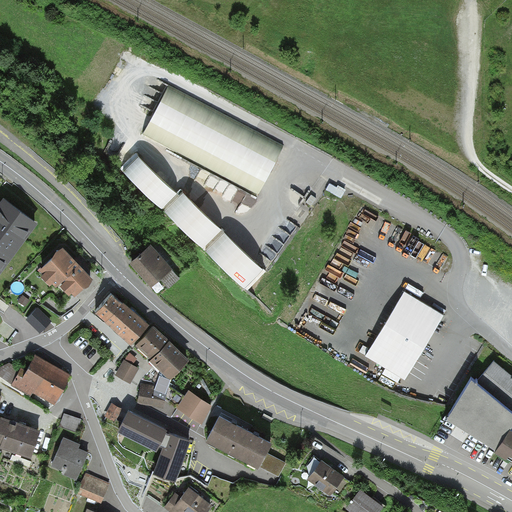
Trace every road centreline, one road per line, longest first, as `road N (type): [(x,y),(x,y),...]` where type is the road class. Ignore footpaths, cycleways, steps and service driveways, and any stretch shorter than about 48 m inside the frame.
road 1 (primary): [(119,270),(267,388),(511,501)]
road 2 (residential): [(511,354),(454,303),(457,253),(447,235),(328,168)]
road 3 (residential): [(79,383),(99,384),(198,437),(205,453),(270,481)]
road 4 (track): [(469,0),(467,150),(473,165),(511,191)]
road 5 (primary): [(0,161),(119,270)]
road 6 (unknown): [(1,30),(131,104)]
road 7 (residential): [(79,383),(134,511)]
